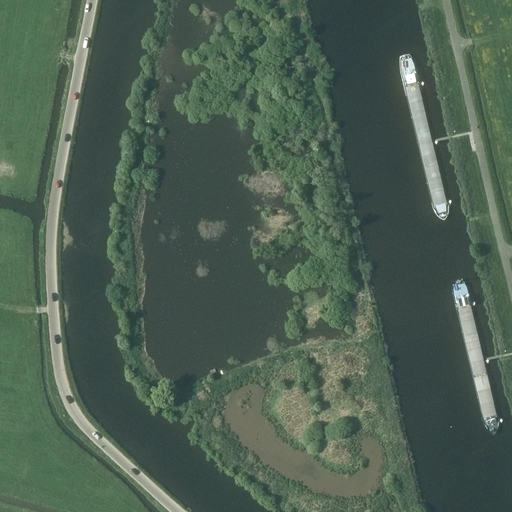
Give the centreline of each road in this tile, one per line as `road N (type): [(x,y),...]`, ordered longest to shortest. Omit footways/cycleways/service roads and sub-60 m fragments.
road 1 (unclassified): [(177,511),(80,420),(58,370),(50,232),(91,0)]
road 2 (unclassified): [(447,0),(511,282)]
